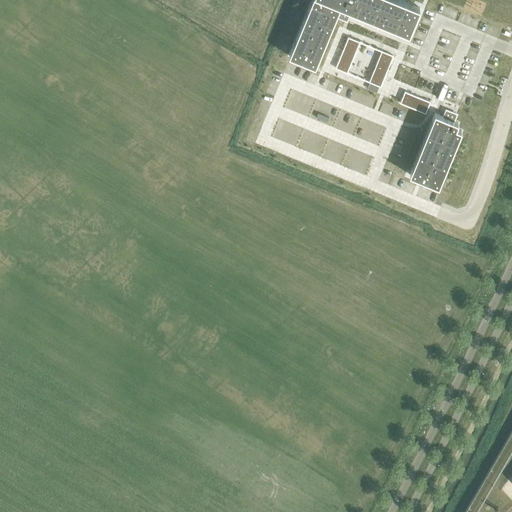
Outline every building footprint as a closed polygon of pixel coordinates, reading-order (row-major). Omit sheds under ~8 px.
[(402,0),(311,0),(288,56),(315,68),(341,6),(408,34),(414,19),(415,20),(420,7),(402,0)] [(343,71),(347,73),(348,73),(361,42),(355,40),(352,38),(348,37),(335,68),(339,70),(343,71)] [(381,50),(368,82),(381,87),(394,55),(381,50)] [(404,91),(401,100),(400,103),(425,113),(430,102),(404,91)] [(435,113),(409,175),(439,188),(462,130),(456,128),(458,122),(454,121),(457,115),(443,109),(441,115),(435,113)]
